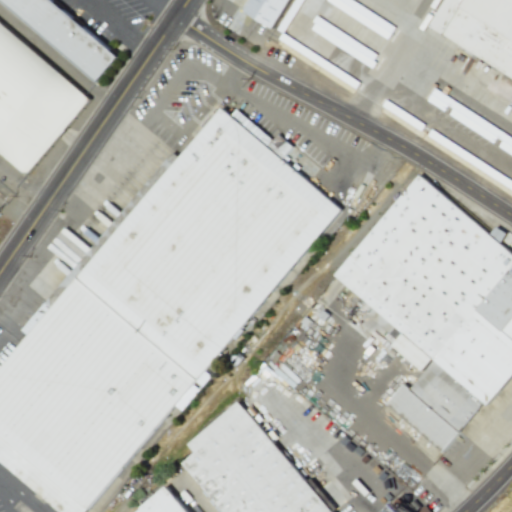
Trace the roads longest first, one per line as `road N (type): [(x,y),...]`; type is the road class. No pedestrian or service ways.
road 1 (tertiary): [(467,511),(511,466),(462,184),(177,19)]
road 2 (tertiary): [(0,273),(189,0)]
